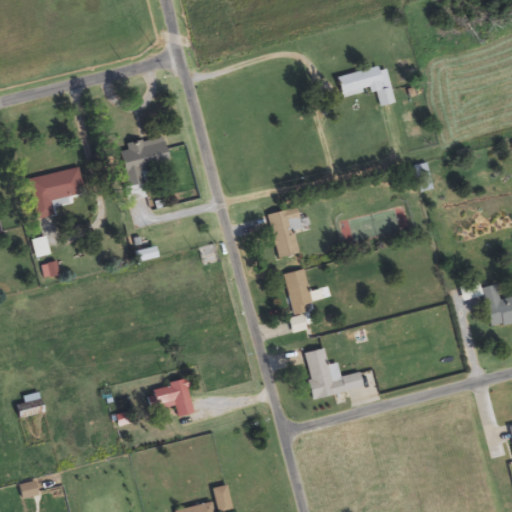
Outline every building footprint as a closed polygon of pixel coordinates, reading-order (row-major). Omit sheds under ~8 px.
[(337,99),(372,91),(376,108),(391,104),(382,67),(332,79),(337,99)] [(142,183),(140,172),(166,166),(160,137),(123,145),(124,151),(116,152),(123,187),(142,183)] [(25,179),(33,220),(51,217),(49,202),(80,196),(75,169),(25,179)] [(299,231),(293,209),(263,216),(274,260),(295,255),(290,233),(299,231)] [(310,311),(300,271),(279,276),(289,316),(310,311)] [(479,298),(486,329),(511,322),(511,297),(495,301),(492,287),(476,290),(474,284),(455,288),(459,302),(479,298)] [(300,354),(309,400),(345,393),(341,377),(327,379),(321,350),(300,354)] [(190,415),(182,381),(145,389),(149,411),(169,407),(171,419),(190,415)] [(12,408),(15,419),(39,413),(36,401),(12,408)] [(17,500),(34,497),(32,482),(14,485),(17,500)]
